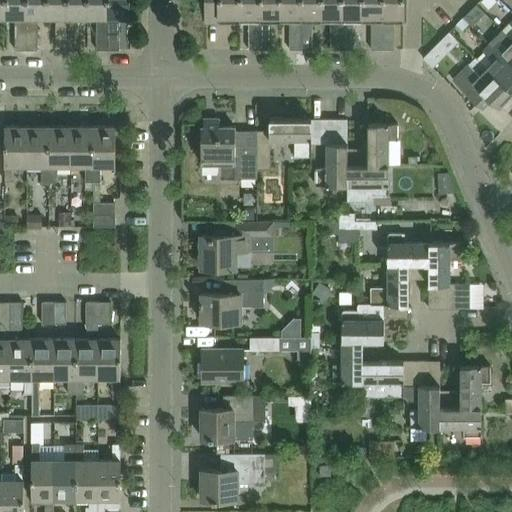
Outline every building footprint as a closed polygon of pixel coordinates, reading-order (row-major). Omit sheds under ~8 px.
[(25,50),(25,0),(5,0),(5,18),(14,18),(14,50),(25,50)] [(46,18),(45,0),(25,0),(25,50),(37,50),(37,18),(46,18)] [(66,49),(66,0),(45,0),(46,18),(55,18),(55,49),(66,49)] [(87,18),(86,0),(66,0),(66,49),(78,50),(78,18),(87,18)] [(107,49),(107,0),(86,0),(87,18),(96,18),(96,49),(107,49)] [(128,18),(127,0),(107,0),(107,49),(118,49),(119,18),(128,18)] [(239,23),(239,0),(204,0),(205,23),(239,23)] [(259,49),(259,0),(239,0),(239,23),(248,23),(248,49),(259,49)] [(280,22),(279,0),(259,0),(259,49),(271,49),(271,22),(280,22)] [(300,49),(300,0),(279,0),(280,22),(288,22),(289,49),(300,49)] [(320,22),(320,0),(300,0),(300,49),(311,49),(311,22),(320,22)] [(341,49),(340,0),(320,0),(320,22),(329,22),(329,49),(341,49)] [(361,22),(361,0),(340,0),(341,49),(352,49),(353,22),(361,22)] [(382,49),(381,0),(361,0),(361,22),(370,22),(370,49),(382,49)] [(403,22),(402,0),(381,0),(382,49),(393,49),(393,22),(403,22)] [(484,13),(476,4),(462,17),(471,26),(484,13)] [(511,40),(502,30),(488,44),(511,67),(511,40)] [(511,94),(511,67),(488,44),(474,57),(511,94)] [(434,46),(422,58),(432,67),(444,56),(434,46)] [(498,109),(511,94),(474,57),(452,79),(476,103),(484,95),(498,109)] [(256,178),(256,168),(256,130),(235,130),(235,126),(218,126),(218,118),(203,118),(203,126),(200,126),(201,162),(220,162),(220,178),(256,178)] [(311,145),(311,118),(268,118),(269,130),(256,130),(256,168),(270,168),(270,138),(294,138),(294,158),(311,158),(311,145)] [(323,145),(323,118),(311,118),(311,145),(323,145)] [(335,145),(335,118),(323,118),(323,145),(326,145),(335,145)] [(347,145),(347,119),(335,118),(335,145),(347,145)] [(367,123),(367,163),(367,164),(388,164),(388,140),(397,140),(397,123),(367,123)] [(26,165),(27,126),(4,126),(4,181),(12,181),(12,165),(26,165)] [(48,181),(49,126),(27,126),(26,165),(41,165),(41,181),(48,181)] [(71,165),(71,126),(49,126),(48,181),(56,181),(56,165),(71,165)] [(93,181),(94,126),(71,126),(71,165),(86,165),(85,181),(93,181)] [(120,165),(120,126),(94,126),(93,181),(93,215),(115,215),(115,202),(100,202),(100,165),(120,165)] [(347,145),(335,145),(326,145),(326,169),(315,169),(315,186),(347,186),(347,163),(347,145)] [(388,195),(388,164),(367,164),(367,163),(347,163),(347,186),(360,186),(360,190),(369,195),(371,195),(388,195)] [(366,199),(366,207),(390,208),(391,200),(366,199)] [(346,220),(346,212),(338,212),(338,220),(346,220)] [(354,212),(346,212),(346,220),(350,220),(354,220),(354,212)] [(40,214),(26,214),(26,226),(40,226),(40,214)] [(115,226),(115,215),(93,215),(93,226),(115,226)] [(358,228),(358,220),(354,220),(350,220),(350,228),(358,228)] [(366,221),(358,220),(358,228),(366,229),(366,221)] [(273,221),(235,221),(235,235),(200,235),(200,266),(234,266),(250,266),(250,236),(273,236),(273,221)] [(428,263),(428,242),(404,242),(404,233),(387,233),(387,263),(408,263),(428,263)] [(449,283),(449,273),(449,258),(458,259),(458,242),(428,242),(428,263),(428,283),(440,283),(449,283)] [(408,304),(408,279),(408,263),(387,263),(387,287),(370,287),(370,304),(383,304),(408,304)] [(230,292),(200,292),(201,321),(240,321),(240,305),(263,305),(263,278),(230,278),(230,292)] [(440,308),(440,283),(428,283),(428,308),(440,308)] [(453,283),(449,283),(440,283),(440,308),(453,308),(453,283)] [(469,283),(453,283),(453,308),(469,308),(469,283)] [(0,376),(9,377),(9,301),(0,301),(0,376)] [(32,393),(31,338),(19,338),(19,328),(22,328),(22,301),(9,301),(9,377),(24,377),(24,393),(32,393)] [(53,323),(53,301),(41,301),(41,323),(53,323)] [(66,301),(53,301),(53,323),(66,323),(66,301)] [(97,332),(97,323),(97,301),(85,301),(85,323),(87,332),(97,332)] [(110,301),(97,301),(97,323),(110,323),(110,301)] [(383,328),(383,316),(383,304),(370,304),(360,304),(359,310),(341,309),(341,339),(362,339),(383,339),(383,328)] [(407,316),(408,308),(408,304),(383,304),(383,316),(407,316)] [(407,328),(407,316),(383,316),(383,328),(407,328)] [(407,339),(407,328),(383,328),(383,339),(407,339)] [(278,336),(249,336),(249,349),(278,349),(278,336)] [(53,377),(53,338),(31,338),(32,393),(32,415),(40,414),(39,377),(53,377)] [(75,393),(75,338),(53,338),(53,377),(68,377),(68,393),(75,393)] [(97,377),(97,338),(75,338),(75,393),(84,393),(83,377),(97,377)] [(120,393),(120,338),(97,338),(97,377),(112,377),(112,393),(120,393)] [(362,360),(362,339),(341,339),(341,363),(332,363),(332,380),(361,380),(362,360)] [(243,348),(200,349),(201,381),(243,380),(243,348)] [(403,384),(403,360),(362,360),(361,380),(365,380),(365,395),(403,395),(403,384)] [(415,384),(415,360),(403,360),(403,384),(415,384)] [(427,384),(427,360),(415,360),(415,384),(418,384),(427,384)] [(439,360),(428,360),(427,360),(427,384),(439,384),(439,360)] [(489,364),(459,364),(460,405),(480,405),(480,381),(489,381),(489,364)] [(439,405),(439,391),(439,384),(427,384),(418,384),(418,408),(409,408),(409,425),(439,425),(439,405)] [(265,420),(265,394),(223,395),(223,408),(201,408),(201,437),(209,437),(209,439),(212,439),(212,437),(233,437),(233,420),(265,420)] [(480,435),(480,405),(460,405),(439,405),(439,425),(463,425),(463,435),(480,435)] [(381,457),(381,441),(369,441),(369,447),(360,447),(360,457),(381,457)] [(394,441),(381,441),(381,457),(394,457),(394,441)] [(53,511),(53,498),(53,459),(39,459),(39,443),(31,443),(31,498),(44,498),(44,511),(53,511)] [(75,498),(75,443),(68,443),(68,459),(53,459),(53,498),(75,498)] [(97,511),(97,459),(83,459),(83,443),(75,443),(75,498),(88,498),(88,506),(85,506),(85,511),(97,511)] [(120,507),(120,443),(112,443),(112,459),(97,459),(97,511),(104,511),(105,508),(120,507)] [(264,481),(264,477),(264,451),(226,451),(226,469),(201,469),(201,499),(212,499),(212,500),(217,500),(217,499),(237,499),(237,481),(264,481)] [(22,511),(23,453),(15,453),(15,473),(1,473),(1,479),(0,511),(22,511)] [(330,475),(330,467),(330,464),(319,465),(319,475),(330,475)]
